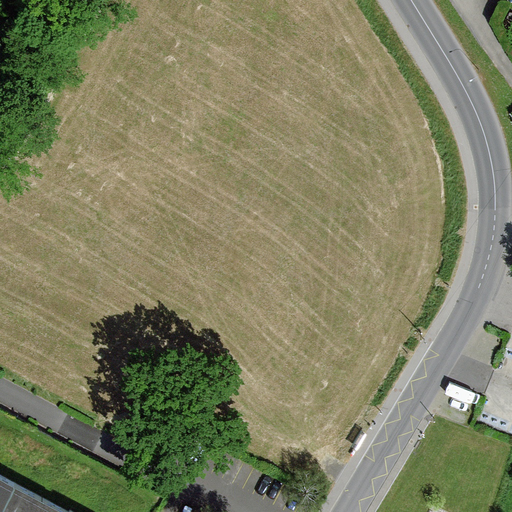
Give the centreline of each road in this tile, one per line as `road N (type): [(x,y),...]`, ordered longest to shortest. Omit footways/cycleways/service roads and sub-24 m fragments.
road 1 (tertiary): [(349,511),(476,297),(495,229),(480,123),(411,0)]
road 2 (residential): [(0,388),(237,511)]
